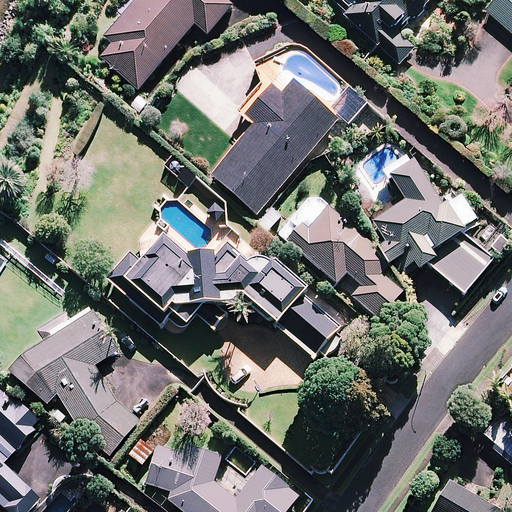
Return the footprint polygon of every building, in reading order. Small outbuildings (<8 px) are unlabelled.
[(138,0),(105,39),(113,46),(101,60),(138,92),(195,27),(207,37),(234,7),(225,0),(138,0)] [(433,0),(334,0),(350,14),(348,17),(402,66),(418,48),(398,30),(411,16),(415,20),(433,0)] [(511,0),(497,0),(487,12),(511,33),(511,0)] [(338,123),(294,85),(283,98),(274,90),(245,122),(253,129),(211,177),(256,217),(338,123)] [(366,107),(349,91),(330,111),(348,127),(366,107)] [(444,208),(415,164),(390,180),(405,204),(372,225),(385,245),(378,250),(390,268),(395,265),(405,280),(418,271),(419,274),(429,268),(465,299),(495,264),(463,236),(466,234),(464,232),(449,209),(447,206),(444,208)] [(462,201),(449,209),(464,232),(476,224),(462,201)] [(377,251),(329,210),(309,233),(302,227),(287,244),(290,247),(337,288),(347,276),(361,288),(352,299),(379,323),(404,295),(381,276),(388,268),(377,251)] [(186,263),(164,244),(144,267),(131,257),(107,284),(161,330),(168,323),(176,330),(180,332),(185,331),(188,330),(198,319),(215,334),(228,318),(219,311),(231,309),(235,305),(237,300),(243,301),(315,360),(319,355),(325,360),(342,340),(337,335),(342,329),(304,297),(308,292),(276,266),(271,268),(265,264),(260,264),(255,264),(250,265),(227,247),(217,260),(186,263)] [(141,423),(117,404),(95,368),(118,354),(94,315),(22,360),(9,375),(48,407),(55,399),(58,397),(83,436),(112,459),(141,423)] [(25,487),(26,486),(5,466),(36,432),(32,429),(39,422),(22,407),(15,415),(0,400),(0,505),(7,511),(29,511),(40,501),(25,487)] [(511,441),(505,436),(492,453),(511,467),(511,441)] [(236,501),(214,484),(222,459),(187,448),(184,457),(158,448),(146,486),(171,494),(168,502),(180,511),(289,511),(300,499),(290,491),(290,490),(261,468),(260,469),(236,501)] [(496,511),(451,486),(435,511),(496,511)]
